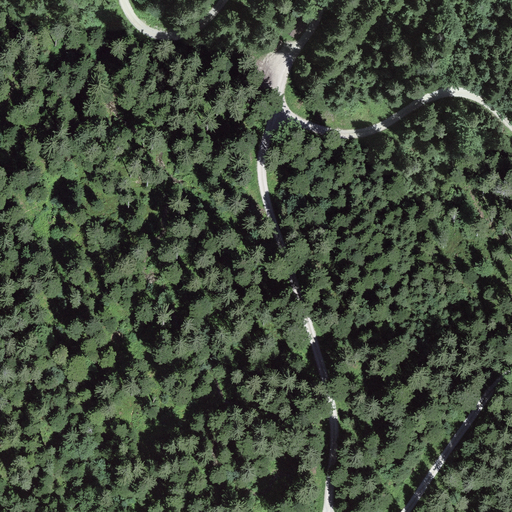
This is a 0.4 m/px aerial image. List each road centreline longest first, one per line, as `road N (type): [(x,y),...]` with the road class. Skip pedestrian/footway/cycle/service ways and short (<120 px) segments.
road 1 (track): [(328,511),(331,406),(262,178),(279,105)]
road 2 (track): [(319,0),(316,22),(281,74),(279,105),(311,123),(362,130),(444,91),(489,104),(511,127)]
road 3 (track): [(511,372),(405,511)]
road 4 (track): [(123,0),(138,27),(168,35),(204,21),(222,0)]
